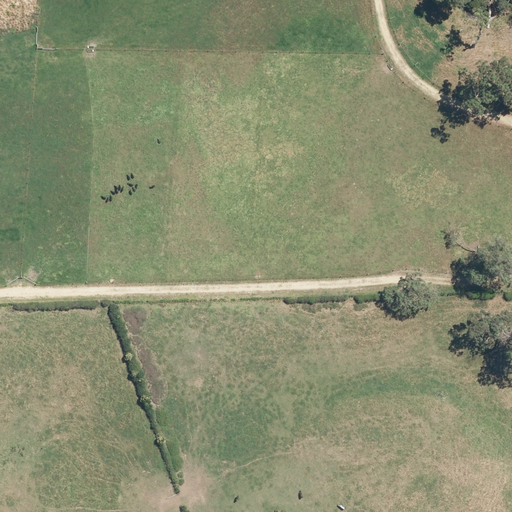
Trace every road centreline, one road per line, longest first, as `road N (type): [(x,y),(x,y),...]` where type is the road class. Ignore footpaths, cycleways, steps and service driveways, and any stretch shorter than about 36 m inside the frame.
road 1 (track): [(0,287),(511,274)]
road 2 (track): [(511,126),(418,84),(383,32),(377,0)]
